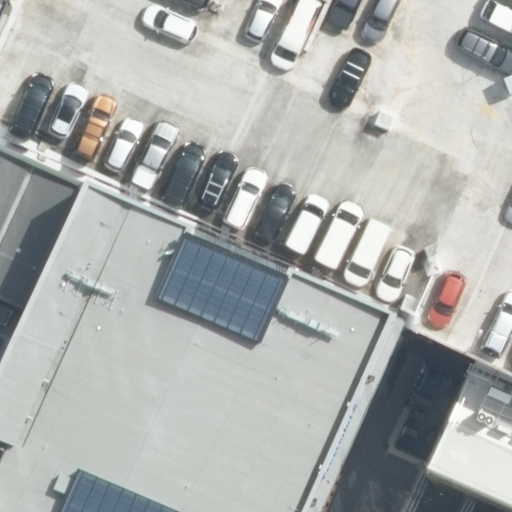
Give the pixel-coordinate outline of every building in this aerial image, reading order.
[(511,359),(511,0),(10,0),(0,22),(0,134),(88,174),(412,317),(481,346),(511,359)] [(0,0),(0,368),(28,307),(88,174),(0,134),(0,22),(10,0),(0,0)] [(324,511),(412,317),(88,174),(28,307),(0,368),(0,511),(324,511)] [(511,502),(511,359),(481,346),(428,466),(511,502)] [(408,511),(511,511),(511,502),(428,466),(408,511)]
